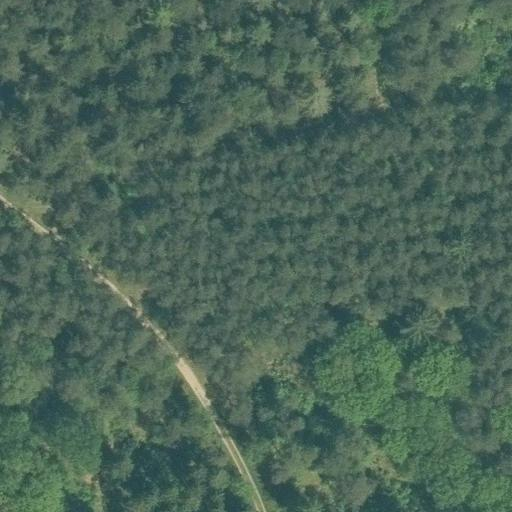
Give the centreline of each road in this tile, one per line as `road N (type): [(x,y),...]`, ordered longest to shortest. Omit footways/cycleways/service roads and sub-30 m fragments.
road 1 (track): [(40,234),(213,159),(381,115),(360,0)]
road 2 (track): [(253,511),(230,450),(180,364),(99,280),(0,201)]
